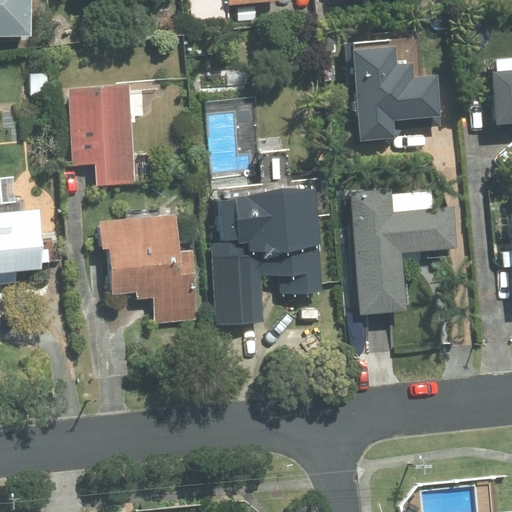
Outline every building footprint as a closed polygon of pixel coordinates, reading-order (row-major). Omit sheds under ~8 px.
[(17,0),(0,0),(0,38),(18,38),(17,0)] [(350,20),(320,22),(321,41),(352,39),(350,20)] [(378,46),(336,50),(344,141),(380,138),(379,121),(427,117),(423,76),(398,78),(397,64),(380,66),(378,46)] [(511,68),(478,72),(482,124),(511,121),(511,68)] [(42,72),(23,71),(22,98),(40,99),(42,72)] [(119,86),(58,92),(65,166),(87,164),(89,187),(128,184),(119,86)] [(375,189),(338,192),(348,315),(395,311),(390,254),(443,249),(440,207),(377,212),(375,189)] [(303,190),(229,196),(234,245),(204,248),(211,323),(251,320),(247,278),(280,275),(282,295),(312,292),(303,190)] [(511,210),(499,211),(507,303),(511,302),(511,210)] [(21,211),(0,212),(0,284),(6,283),(6,273),(26,271),(21,211)] [(165,214),(90,221),(93,248),(98,248),(102,295),(126,293),(127,298),(145,297),(148,324),(188,320),(182,251),(168,252),(165,214)]
